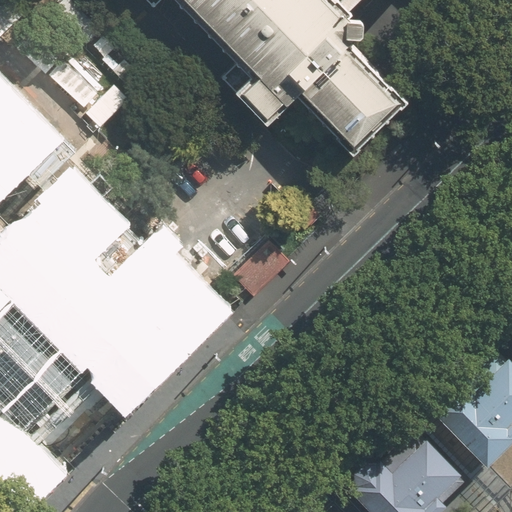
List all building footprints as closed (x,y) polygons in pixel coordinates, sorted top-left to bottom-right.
[(296,97),(354,156),(409,101),(349,43),(355,37),(360,37),(362,34),(363,22),(360,19),(350,19),(348,17),(352,12),(349,8),(340,0),(186,0),(258,72),(237,92),(269,124),(296,97)] [(340,0),(349,8),(357,0),(340,0)] [(0,510),(4,511),(5,511),(59,470),(20,430),(56,394),(94,356),(131,394),(222,304),(193,275),(171,252),(157,238),(120,276),(111,285),(98,271),(85,257),(94,248),(122,221),(76,174),(10,241),(0,230),(0,191),(56,135),(0,79),(0,510)] [(306,226),(318,213),(308,202),(295,215),(306,226)] [(295,258),(272,235),(230,276),(252,299),(268,283),(295,258)] [(511,358),(508,354),(473,387),(464,378),(433,407),(486,462),(511,437),(511,358)] [(439,492),(461,471),(427,435),(393,468),(379,454),(347,484),(374,511),(437,511),(449,501),(439,492)]
